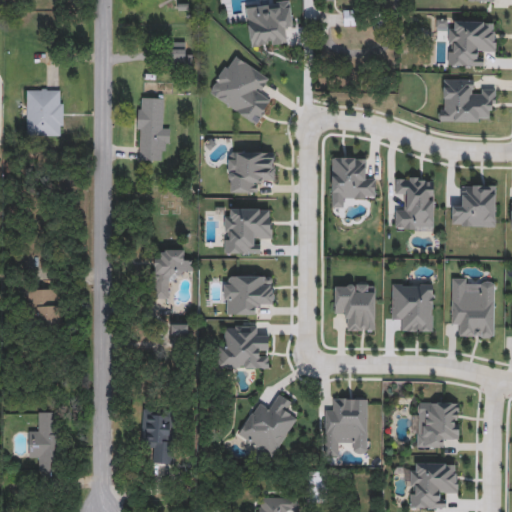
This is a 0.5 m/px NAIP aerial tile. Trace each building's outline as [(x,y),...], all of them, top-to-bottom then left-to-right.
[(485,66),(447,66),(447,20),(496,20),(496,54),(485,54),(485,66)] [(169,66),(169,42),(186,42),(186,66),(169,66)] [(27,135),(27,88),(63,88),(63,135),(27,135)] [(137,160),(137,97),(162,97),(162,160),(137,160)] [(274,152),(274,180),(255,180),(255,191),(228,191),(228,152),(274,152)] [(434,177),(434,228),(395,228),(395,209),(405,209),(405,194),(395,194),(395,176),(434,177)] [(496,184),(496,226),(451,226),(451,205),(462,205),(462,184),(496,184)] [(184,249),(184,276),(172,276),(172,297),(153,297),(153,258),(163,258),(163,249),(184,249)] [(224,314),(224,276),(273,276),(273,304),(255,304),(255,314),(224,314)] [(451,325),(451,278),(465,278),(465,288),(484,288),(484,281),(494,282),(494,336),(461,336),(461,325),(451,325)] [(374,284),(374,332),(334,331),(334,283),(374,284)] [(392,319),(392,283),(433,283),(433,331),(401,331),(401,319),(392,319)] [(61,289),(61,327),(26,328),(26,289),(61,289)] [(447,447),(417,447),(417,402),(458,402),(458,437),(447,437),(447,447)] [(174,410),(172,464),(151,463),(152,443),(141,442),(143,409),(174,410)] [(27,431),(38,431),(38,411),(59,411),(59,471),(38,471),(38,459),(28,459),(27,431)] [(409,507),(409,463),(458,463),(458,495),(446,495),(446,507),(409,507)] [(288,510),(288,511),(258,511),(258,497),(292,497),(292,510),(288,510)]
